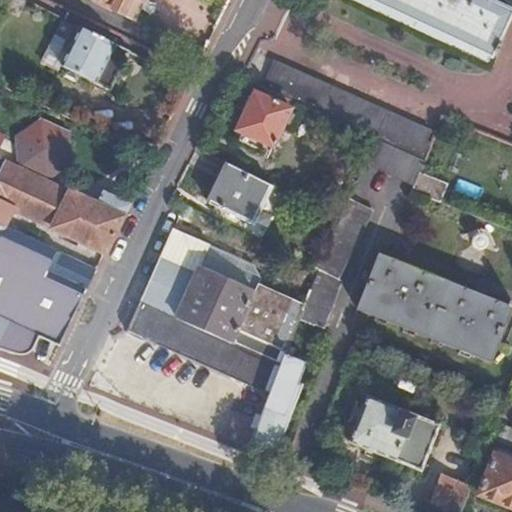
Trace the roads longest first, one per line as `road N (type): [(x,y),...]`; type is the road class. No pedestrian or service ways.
road 1 (residential): [(54,412),(253,0)]
road 2 (primary): [(334,511),(54,412)]
road 3 (primary): [(39,457),(210,511)]
